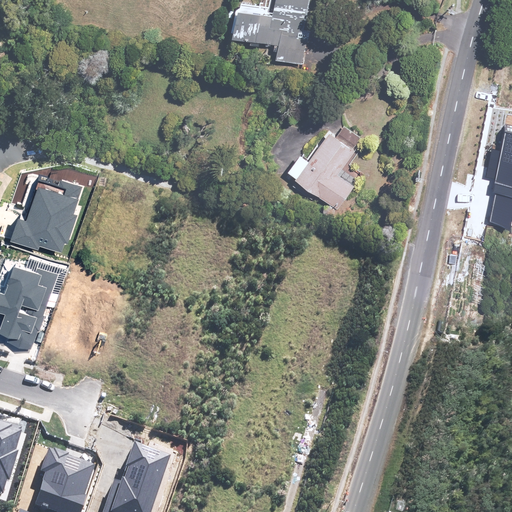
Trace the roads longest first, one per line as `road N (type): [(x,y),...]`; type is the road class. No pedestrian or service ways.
road 1 (residential): [(483,0),(395,371),(350,511)]
road 2 (residential): [(33,153),(69,153),(170,189)]
road 3 (residential): [(284,511),(321,390)]
